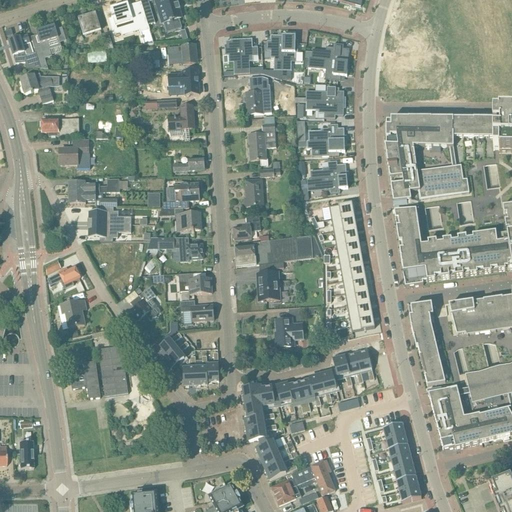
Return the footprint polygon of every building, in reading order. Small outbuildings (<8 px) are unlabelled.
[(176,0),(156,0),(160,13),(162,12),(166,24),(168,32),(182,28),(180,20),(182,19),(176,0)] [(339,0),(338,3),(361,9),(363,0),(339,0)] [(388,99),(388,100),(437,100),(437,84),(421,84),(425,66),(414,63),(427,6),(430,7),(431,0),(408,0),(407,7),(404,6),(402,16),(404,16),(403,21),(401,21),(398,30),(401,31),(400,36),(397,35),(395,44),(397,45),(396,50),(394,50),(391,59),(390,58),(389,62),(390,62),(388,73),(390,74),(390,84),(388,84),(388,94),(391,94),(391,99),(388,99)] [(511,0),(484,0),(502,43),(511,38),(511,0)] [(112,20),(109,21),(113,35),(114,34),(121,32),(122,36),(133,32),(133,33),(134,33),(133,30),(139,28),(141,34),(140,34),(150,31),(149,26),(144,10),(142,3),(141,4),(141,5),(129,8),(122,10),(121,7),(122,7),(122,6),(111,10),(112,14),(111,15),(113,19),(112,19),(112,20)] [(151,7),(144,9),(149,26),(155,24),(153,17),(151,7)] [(92,33),(101,31),(96,14),(79,20),(84,36),(85,35),(85,37),(93,35),(92,33)] [(61,47),(58,36),(55,27),(37,32),(40,45),(41,47),(35,49),(36,54),(41,70),(48,71),(45,60),(52,57),(50,51),(61,47)] [(102,36),(106,52),(114,51),(109,34),(102,36)] [(26,57),(25,54),(23,46),(30,44),(28,37),(20,39),(9,42),(16,64),(16,65),(26,64),(26,70),(33,70),(41,70),(36,54),(26,57)] [(267,43),(267,53),(271,53),(270,60),(274,60),(274,73),(282,73),(283,56),(283,37),(278,37),(271,37),(271,43),(267,43)] [(283,56),(282,73),(291,73),(292,73),(292,64),(296,64),(296,55),(298,55),(298,46),(296,46),(296,42),(296,37),(283,37),(283,56)] [(253,40),(241,41),(242,76),(251,76),(250,70),(250,64),(254,63),(253,58),(259,58),(258,49),(253,49),(253,40)] [(226,50),(225,50),(225,58),(226,58),(228,58),(229,65),(234,65),(234,73),(234,77),(242,76),(241,41),(230,41),(230,42),(226,43),(226,46),(226,50)] [(312,54),(312,61),(348,64),(349,59),(350,51),(344,50),(344,46),(334,45),(333,49),(326,49),(326,51),(326,53),(325,52),(313,51),(313,53),(312,54)] [(184,66),(188,66),(198,65),(196,47),(168,50),(168,58),(183,56),(184,66)] [(511,50),(502,50),(502,100),(511,99),(511,50)] [(88,65),(107,63),(106,52),(88,53),(88,65)] [(139,67),(139,69),(160,69),(159,53),(139,54),(139,57),(130,57),(130,58),(129,58),(129,68),(139,67)] [(309,70),(325,72),(326,72),(326,81),(341,83),(341,78),(345,78),(347,78),(348,64),(312,61),(310,60),(309,70)] [(180,76),(168,77),(169,90),(181,89),(184,89),(184,97),(200,96),(198,71),(183,72),(183,73),(183,76),(180,76)] [(274,73),(273,73),(273,80),(282,83),(282,82),(282,73),(275,73),(274,73)] [(282,73),(282,82),(291,82),(291,73),(283,73),(282,73)] [(96,74),(71,74),(71,98),(85,98),(85,88),(80,88),(80,83),(96,83),(96,74)] [(43,106),(54,102),(50,89),(54,87),(51,78),(41,78),(40,75),(21,81),(26,96),(31,94),(32,95),(34,95),(34,94),(39,92),(43,106)] [(272,115),(271,97),(270,87),(273,87),(273,82),(271,83),(271,82),(267,82),(267,81),(257,82),(257,88),(258,88),(259,94),(246,95),(248,117),(272,115)] [(294,87),(282,83),(282,92),(287,92),(295,91),(294,87)] [(307,93),(306,105),(344,106),(344,99),(344,98),(344,93),(340,93),(339,93),(339,90),(336,90),(327,89),(327,94),(307,93)] [(158,110),(158,111),(177,109),(176,102),(154,104),(155,111),(158,110)] [(306,105),(306,113),(316,113),(319,113),(319,116),(324,116),(324,121),(336,121),(336,117),(344,118),(344,110),(344,106),(306,105)] [(189,131),(195,131),(193,108),(181,109),(182,119),(169,120),(170,138),(183,137),(183,141),(190,140),(189,131)] [(386,147),(385,147),(386,149),(387,149),(387,148),(389,148),(392,164),(389,164),(390,173),(393,173),(395,187),(392,188),(391,188),(393,197),(394,203),(395,209),(395,210),(408,208),(407,203),(412,202),(411,195),(420,193),(421,201),(461,195),(462,196),(470,195),(467,181),(464,181),(461,167),(456,168),(454,149),(454,139),(494,139),(494,152),(500,152),(500,153),(511,153),(511,115),(511,116),(511,117),(500,117),(494,117),(494,121),(493,121),(453,121),(453,122),(441,122),(441,121),(422,120),(422,122),(414,122),(414,120),(387,120),(386,134),(390,135),(390,147),(387,147),(386,147)] [(79,138),(79,131),(79,121),(42,122),(42,135),(49,135),(49,138),(79,138)] [(283,127),(275,128),(275,126),(263,127),(263,134),(264,134),(264,136),(249,137),(251,163),(258,162),(258,163),(260,163),(260,168),(268,167),(267,162),(266,162),(265,150),(277,149),(276,134),(283,133),(283,127)] [(309,143),(307,143),(345,142),(345,137),(345,130),(338,130),(338,127),(328,127),(328,131),(321,131),(321,133),(309,133),(309,143)] [(108,144),(108,140),(108,135),(103,135),(103,133),(95,133),(95,143),(102,143),(102,144),(108,144)] [(306,135),(298,135),(298,144),(299,144),(306,143),(306,135)] [(345,142),(307,143),(307,149),(307,151),(312,151),(322,151),(322,155),(329,155),(329,158),(339,158),(339,154),(345,154),(345,147),(345,142)] [(74,151),(60,151),(60,167),(70,167),(78,167),(78,171),(90,171),(90,156),(89,156),(88,143),(84,143),(74,143),(74,151)] [(179,167),(173,167),(174,174),(205,172),(204,160),(189,161),(189,166),(179,167)] [(171,162),(162,162),(162,180),(172,179),(171,162)] [(323,172),(310,173),(311,181),(347,178),(347,174),(346,166),(338,167),(337,163),(328,164),(328,169),(323,170),(323,172)] [(275,171),(260,172),(261,180),(275,179),(275,177),(280,177),(280,171),(280,170),(275,170),(275,171)] [(311,181),(307,182),(308,190),(324,188),(324,191),(330,190),(330,192),(331,196),(340,195),(340,191),(348,190),(348,183),(347,178),(311,181)] [(100,195),(105,194),(108,194),(120,194),(119,181),(107,181),(107,188),(100,188),(100,187),(86,187),(85,184),(70,184),(70,195),(96,194),(100,195)] [(246,209),(256,208),(264,208),(262,182),(246,183),(247,200),(245,200),(246,209)] [(174,203),(163,204),(161,212),(175,211),(189,210),(189,203),(200,202),(199,186),(175,188),(176,204),(174,204),(174,203)] [(100,195),(96,194),(70,195),(70,206),(86,205),(86,203),(96,202),(96,195),(100,195)] [(159,208),(159,194),(147,194),(147,208),(159,208)] [(118,201),(101,201),(101,209),(118,209),(118,201)] [(353,205),(330,209),(332,222),(355,218),(353,205)] [(412,212),(395,214),(397,229),(400,252),(402,267),(403,268),(404,268),(403,266),(406,266),(407,273),(403,273),(403,274),(405,281),(404,281),(405,282),(405,281),(408,281),(409,287),(406,288),(405,288),(406,289),(424,287),(423,284),(436,282),(436,281),(435,279),(441,278),(442,280),(442,281),(450,280),(450,279),(449,277),(455,276),(456,278),(455,278),(456,279),(464,278),(464,277),(463,275),(469,274),(470,276),(469,276),(469,277),(478,276),(478,275),(477,273),(483,272),(484,275),(492,274),(492,273),(491,271),(497,270),(498,272),(497,272),(498,273),(506,272),(506,271),(505,269),(511,268),(511,271),(511,270),(511,298),(503,300),(503,299),(484,302),(484,303),(474,304),(474,303),(449,307),(449,308),(452,316),(457,336),(511,327),(511,205),(511,206),(503,207),(504,215),(505,215),(507,214),(508,221),(505,222),(507,233),(496,235),(496,233),(488,234),(488,235),(488,237),(482,238),(481,236),(482,236),(482,235),(473,236),(473,237),(474,239),(467,240),(467,238),(467,237),(458,238),(458,239),(459,241),(452,242),(452,239),(443,241),(444,241),(444,243),(437,244),(437,241),(428,243),(428,244),(429,243),(429,245),(422,246),(422,244),(418,222),(417,211),(412,212)] [(89,226),(131,227),(132,219),(119,219),(119,213),(114,213),(114,209),(101,209),(101,213),(89,213),(89,226)] [(175,211),(161,212),(159,219),(175,218),(175,211)] [(192,232),(192,234),(194,233),(194,232),(201,232),(200,216),(177,217),(178,233),(192,232)] [(235,241),(235,243),(252,241),(251,233),(261,232),(260,218),(246,219),(247,226),(242,227),(243,229),(234,230),(234,236),(233,237),(233,240),(235,241)] [(355,218),(332,222),(334,235),(357,230),(355,218)] [(131,227),(89,226),(89,239),(100,239),(100,244),(113,244),(113,240),(118,240),(118,235),(131,235),(131,227)] [(357,230),(334,235),(337,247),(359,243),(357,230)] [(323,259),(322,255),(315,237),(296,240),(269,243),(261,244),(254,245),(254,247),(235,249),(235,248),(237,270),(260,267),(284,264),(298,262),(323,259)] [(188,240),(159,240),(159,251),(175,251),(176,250),(180,250),(181,264),(189,264),(189,261),(193,261),(203,260),(202,247),(189,248),(188,240)] [(359,243),(337,247),(339,259),(362,255),(359,243)] [(362,255),(339,259),(341,272),(364,268),(362,255)] [(58,263),(47,269),(48,276),(61,270),(58,263)] [(260,275),(257,276),(258,288),(259,288),(260,293),(258,293),(259,303),(280,302),(280,301),(277,302),(276,288),(280,288),(279,274),(278,274),(278,271),(284,271),(284,264),(260,267),(260,275)] [(53,278),(47,281),(51,288),(56,285),(61,283),(65,291),(74,286),(73,284),(81,280),(75,268),(68,272),(67,270),(59,274),(60,275),(53,278)] [(364,268),(341,272),(343,284),(366,280),(364,268)] [(190,297),(202,296),(212,295),(211,280),(194,281),(193,276),(179,277),(180,294),(190,293),(190,297)] [(366,280),(343,284),(345,296),(368,292),(366,280)] [(139,299),(131,305),(135,310),(132,312),(139,322),(146,316),(151,323),(157,318),(156,317),(152,312),(152,311),(156,308),(157,308),(151,300),(156,297),(150,289),(143,295),(139,298),(139,299)] [(368,292),(345,296),(348,309),(371,305),(368,292)] [(69,330),(85,327),(82,312),(87,311),(85,302),(61,307),(63,316),(66,316),(69,330)] [(185,303),(181,303),(181,314),(184,314),(185,326),(192,325),(192,324),(204,323),(214,322),(213,307),(196,308),(195,302),(185,303)] [(371,305),(348,309),(350,321),(373,317),(371,305)] [(409,309),(412,329),(414,339),(420,338),(422,347),(418,348),(418,349),(428,388),(428,389),(445,384),(436,345),(439,344),(432,307),(432,306),(430,306),(409,309)] [(294,348),(294,341),(303,341),(302,327),(298,327),(297,324),(302,324),(301,310),(289,311),(290,322),(277,323),(278,335),(279,335),(279,338),(276,338),(277,349),(294,348)] [(373,317),(350,321),(352,334),(375,330),(373,317)] [(175,344),(182,338),(179,335),(172,340),(169,343),(166,345),(163,348),(160,351),(156,353),(163,361),(161,363),(162,364),(164,363),(164,362),(179,349),(175,344)] [(173,370),(174,372),(180,368),(178,366),(187,359),(182,353),(189,347),(186,344),(179,349),(164,362),(164,363),(170,370),(168,371),(169,373),(173,370)] [(121,348),(99,351),(105,399),(129,396),(121,348)] [(361,375),(362,375),(356,353),(355,354),(356,356),(346,358),(346,356),(345,356),(351,378),(357,377),(359,385),(364,384),(361,375)] [(375,381),(374,380),(367,353),(357,355),(357,353),(356,353),(362,375),(368,374),(370,382),(375,381)] [(209,384),(219,384),(218,355),(214,355),(214,364),(207,364),(208,387),(209,387),(209,384)] [(350,378),(351,378),(345,356),(344,356),(345,359),(335,361),(335,359),(333,359),(336,371),(334,372),(336,379),(338,378),(339,381),(346,379),(348,388),(353,387),(350,378)] [(196,388),(196,367),(196,358),(191,359),(192,368),(184,368),(185,391),(187,391),(187,388),(196,388)] [(208,387),(207,364),(207,358),(203,358),(203,367),(196,367),(196,388),(196,390),(198,390),(198,388),(208,387)] [(96,363),(84,365),(85,371),(69,373),(72,391),(87,389),(89,401),(101,399),(96,363)] [(442,390),(428,393),(428,394),(430,400),(431,404),(433,414),(438,412),(442,427),(438,428),(437,426),(438,429),(438,428),(442,427),(445,442),(442,443),(442,442),(441,442),(444,452),(455,449),(456,452),(482,445),(482,444),(494,441),(494,442),(503,440),(502,436),(511,433),(511,395),(511,394),(511,365),(466,377),(469,389),(458,392),(457,389),(447,392),(442,393),(442,390)] [(330,395),(337,394),(332,372),(330,372),(330,374),(321,377),(321,374),(320,375),(326,397),(327,401),(331,400),(330,395)] [(319,398),(326,397),(320,375),(319,375),(319,377),(310,380),(316,402),(316,404),(320,403),(319,398)] [(309,404),(316,402),(310,380),(309,381),(309,383),(300,386),(306,410),(310,409),(309,404)] [(294,409),(294,408),(288,386),(288,385),(278,388),(278,386),(276,386),(282,408),(289,406),(290,411),(294,409)] [(302,411),(306,410),(300,386),(290,388),(289,386),(288,386),(294,408),(301,406),(302,411)] [(261,389),(261,388),(244,391),(245,399),(263,395),(262,391),(262,388),(261,389)] [(266,411),(276,409),(272,389),(262,391),(263,395),(266,411)] [(248,420),(265,417),(264,411),(266,411),(263,395),(245,399),(248,420)] [(353,410),(360,408),(358,400),(351,402),(353,410)] [(347,412),(353,410),(351,402),(345,404),(347,412)] [(340,414),(347,412),(345,404),(338,406),(340,414)] [(266,421),(275,420),(274,415),(265,417),(248,420),(245,420),(247,430),(247,431),(267,428),(266,421)] [(299,424),(290,425),(291,433),(300,433),(299,424)] [(402,426),(383,431),(386,442),(405,437),(402,426)] [(247,430),(245,431),(245,432),(247,442),(246,442),(247,444),(275,439),(274,439),(273,432),(277,431),(276,427),(267,428),(247,431),(247,430)] [(405,437),(386,442),(389,453),(408,448),(405,437)] [(283,447),(279,449),(276,442),(255,451),(255,453),(258,452),(261,460),(259,461),(259,462),(280,453),(284,451),(283,447)] [(33,444),(20,444),(21,471),(34,471),(33,444)] [(408,448),(389,453),(391,463),(411,458),(408,448)] [(287,458),(283,459),(280,453),(259,462),(260,463),(262,462),(266,471),(264,472),(264,473),(285,464),(289,462),(287,458)] [(411,458),(391,463),(394,473),(413,469),(411,458)] [(328,475),(331,474),(327,462),(292,477),(293,481),(272,490),(280,508),(302,499),(297,488),(316,480),(324,498),(336,493),(328,475)] [(292,468),(287,470),(285,464),(264,473),(267,473),(271,482),(293,472),(292,468)] [(413,469),(394,473),(397,484),(416,479),(413,469)] [(416,479),(397,484),(399,494),(419,489),(416,479)] [(497,511),(511,511),(511,482),(511,480),(489,489),(497,511)] [(242,511),(241,510),(243,509),(239,501),(240,501),(241,500),(238,494),(237,495),(236,495),(232,487),(210,499),(215,509),(210,511),(242,511)] [(419,489),(399,494),(402,505),(421,500),(419,489)] [(133,506),(131,506),(131,507),(131,511),(158,511),(157,495),(145,496),(136,496),(132,497),(133,506)] [(333,511),(328,498),(317,503),(319,506),(315,508),(314,506),(299,511),(333,511)]
